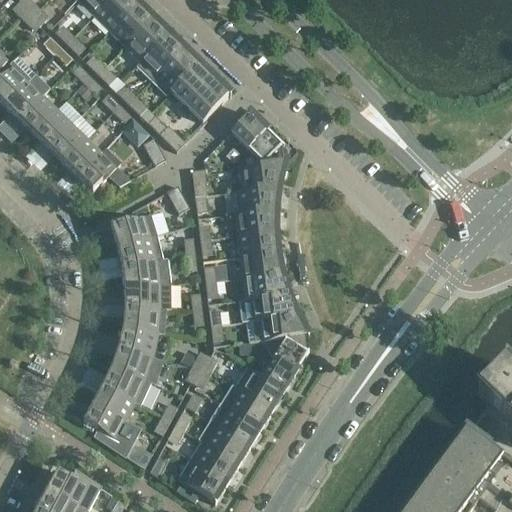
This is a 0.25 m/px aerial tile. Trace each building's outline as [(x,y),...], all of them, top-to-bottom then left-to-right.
[(94,20),(113,0),(83,0),(79,5),(94,20)] [(110,35),(137,7),(129,0),(113,0),(94,20),(110,35)] [(30,17),(37,10),(28,2),(22,9),(30,17)] [(125,50),(152,22),(137,7),(110,35),(125,50)] [(15,15),(24,24),(30,17),(22,9),(15,15)] [(37,10),(30,17),(39,25),(45,19),(37,10)] [(30,17),(24,24),(32,32),(39,25),(30,17)] [(141,65),(168,38),(152,22),(125,50),(141,65)] [(66,48),(73,41),(65,33),(58,40),(66,48)] [(152,84),(183,53),(168,38),(141,65),(136,69),(152,84)] [(82,50),(73,41),(66,48),(75,57),(82,50)] [(55,59),(62,52),(53,44),(46,50),(55,59)] [(62,52),(55,59),(63,67),(70,60),(62,52)] [(167,100),(171,95),(198,68),(183,53),(152,84),(167,100)] [(10,67),(13,70),(0,83),(0,106),(4,110),(36,78),(17,60),(10,67)] [(97,78),(104,72),(96,63),(89,70),(97,78)] [(230,101),(231,100),(198,68),(171,95),(203,126),(229,99),(230,101)] [(84,87),(91,80),(82,72),(75,79),(84,87)] [(112,80),(104,72),(97,78),(106,87),(112,80)] [(50,92),(36,78),(4,110),(19,125),(43,100),(50,92)] [(91,80),(84,87),(92,96),(99,89),(91,80)] [(128,109),(135,102),(126,93),(120,100),(128,109)] [(33,139),(58,114),(43,100),(19,125),(33,139)] [(113,116),(120,109),(111,101),(105,108),(113,116)] [(143,110),(135,102),(128,109),(137,117),(143,110)] [(120,109),(113,116),(122,124),(128,117),(120,109)] [(72,128),(58,114),(33,139),(48,153),(72,128)] [(236,133),(231,137),(263,168),(263,170),(264,171),(286,168),(287,166),(286,165),(285,167),(283,168),(279,151),(281,151),(283,152),(284,151),(259,128),(264,123),(254,114),(250,118),(249,117),(248,118),(249,119),(236,133)] [(148,127),(159,139),(167,131),(155,119),(148,127)] [(72,128),(48,153),(63,167),(87,142),(72,128)] [(159,139),(177,156),(186,147),(168,129),(167,131),(159,139)] [(77,182),(102,157),(87,142),(63,167),(77,182)] [(155,170),(158,169),(166,164),(154,142),(143,148),(155,170)] [(106,152),(102,157),(77,182),(92,196),(121,167),(106,152)] [(281,191),(286,168),(264,171),(263,170),(240,173),(242,194),(242,195),(281,191)] [(192,175),(195,201),(208,199),(205,174),(192,175)] [(190,212),(178,190),(166,196),(178,218),(190,212)] [(242,195),(242,194),(236,195),(239,216),(239,218),(277,213),(278,206),(281,191),(242,195)] [(194,201),(196,213),(205,212),(204,200),(194,201)] [(277,224),(277,213),(239,218),(239,216),(235,217),(237,240),(276,235),(277,224)] [(151,218),(110,231),(113,242),(116,252),(157,239),(151,218)] [(200,244),(209,243),(208,231),(198,232),(200,244)] [(237,240),(240,261),(278,256),(277,245),(276,235),(237,240)] [(157,239),(116,252),(119,262),(121,272),(164,264),(157,239)] [(211,255),(209,243),(200,244),(201,256),(211,255)] [(184,248),(186,259),(195,258),(194,247),(184,248)] [(243,282),(282,278),(278,256),(240,261),(243,282)] [(195,258),(186,259),(187,271),(197,270),(195,258)] [(124,292),(171,288),(168,263),(164,264),(121,272),(123,282),(124,292)] [(205,287),(215,286),(213,274),(204,275),(205,287)] [(284,285),(282,278),(243,282),(245,303),(245,304),(288,299),(286,292),(284,285)] [(216,298),(215,286),(205,287),(207,299),(216,298)] [(167,314),(171,314),(171,288),(124,292),(125,302),(124,312),(167,314)] [(288,299),(245,304),(245,303),(239,304),(242,326),(247,325),(297,319),(293,312),(291,305),(288,299)] [(191,303),(193,315),(202,314),(201,302),(191,303)] [(167,314),(124,312),(123,323),(122,332),(159,338),(164,339),(167,314)] [(202,314),(193,315),(194,327),(204,325),(202,314)] [(210,330),(220,329),(219,317),(209,318),(210,330)] [(249,348),(265,346),(265,345),(308,340),(297,319),(247,325),(249,348)] [(221,341),(220,329),(210,330),(212,342),(221,341)] [(118,352),(154,362),(159,338),(122,332),(120,342),(118,352)] [(265,346),(273,364),(263,381),(253,374),(252,375),(285,396),(309,357),(308,356),(307,357),(305,341),(307,341),(308,342),(309,342),(308,340),(265,345),(265,346)] [(250,359),(249,348),(239,348),(239,359),(250,359)] [(115,362),(112,371),(151,387),(155,389),(163,364),(154,362),(118,352),(115,362)] [(186,355),(180,366),(190,371),(196,360),(186,355)] [(193,369),(202,373),(207,363),(199,358),(193,369)] [(207,363),(202,373),(210,378),(216,367),(207,363)] [(477,395),(488,405),(511,428),(511,374),(505,367),(477,395)] [(188,379),(196,384),(202,373),(193,369),(188,379)] [(112,371),(108,381),(103,390),(135,407),(140,410),(151,387),(112,371)] [(247,371),(235,390),(241,394),(273,414),(285,396),(252,375),(253,374),(247,371)] [(202,373),(196,384),(205,388),(210,378),(202,373)] [(273,414),(241,394),(232,389),(221,407),(262,432),(273,414)] [(93,408),(125,425),(135,407),(103,390),(98,399),(93,408)] [(191,400),(185,410),(194,415),(200,404),(191,400)] [(221,407),(209,425),(251,451),(262,432),(221,407)] [(84,426),(83,427),(99,435),(96,441),(124,459),(138,432),(125,425),(93,408),(89,417),(84,426)] [(162,421),(170,426),(176,415),(167,411),(162,421)] [(175,430),(183,435),(189,424),(180,420),(175,430)] [(170,426),(162,421),(156,432),(165,436),(170,426)] [(251,451),(209,425),(198,443),(239,469),(251,451)] [(183,435),(175,430),(169,440),(178,445),(183,435)] [(408,511),(511,511),(511,466),(510,465),(511,462),(511,461),(500,452),(497,456),(466,433),(408,511)] [(201,445),(190,464),(228,488),(239,469),(198,443),(201,445)] [(136,467),(144,473),(152,458),(144,454),(136,467)] [(158,462),(150,476),(159,482),(167,467),(158,462)] [(178,483),(183,486),(178,495),(193,505),(199,496),(215,506),(214,507),(215,508),(228,488),(190,464),(178,483)] [(90,511),(101,492),(92,486),(75,475),(75,476),(76,477),(73,483),(57,475),(47,494),(80,511),(90,511)] [(80,511),(47,494),(37,511),(80,511)] [(123,511),(126,509),(117,503),(112,511),(123,511)]
